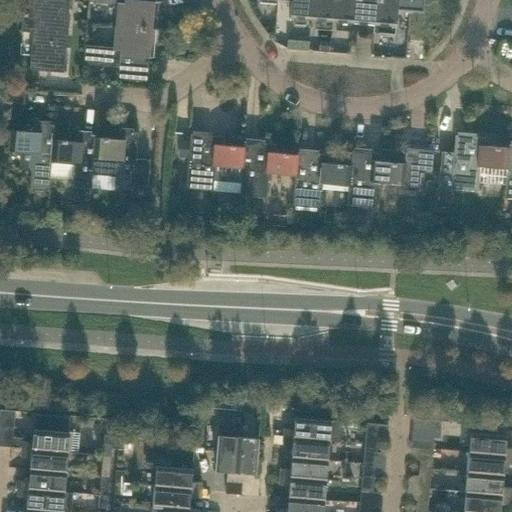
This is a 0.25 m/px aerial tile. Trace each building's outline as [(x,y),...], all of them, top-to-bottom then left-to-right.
[(69,0),(29,0),(29,5),(24,5),(22,30),(33,31),(30,69),(63,72),(69,0)] [(154,1),(153,0),(89,0),(89,1),(117,4),(115,26),(159,29),(161,1),(154,1)] [(291,0),(290,17),(311,19),(312,0),(291,0)] [(332,20),(334,0),(312,0),(311,19),(332,20)] [(353,22),(355,0),(334,0),(332,20),(353,22)] [(374,24),(376,0),(355,0),(353,22),(374,24)] [(376,0),(374,24),(396,26),(397,8),(410,9),(410,0),(376,0)] [(423,11),(423,0),(410,0),(410,9),(423,11)] [(157,57),(159,29),(115,26),(113,48),(85,45),(84,63),(120,66),(119,78),(147,80),(149,57),(157,57)] [(24,103),(25,90),(1,88),(0,101),(24,103)] [(0,113),(11,115),(12,106),(0,105),(0,113)] [(11,130),(9,150),(20,151),(19,166),(21,168),(31,169),(29,189),(48,191),(50,177),(51,160),(51,157),(53,139),(54,125),(35,123),(34,132),(11,130)] [(94,158),(93,173),(115,175),(115,184),(132,186),(132,190),(147,192),(150,159),(136,158),(138,132),(119,130),(118,139),(95,137),(93,158),(94,158)] [(51,160),(50,177),(73,178),(72,187),(91,188),(93,173),(94,158),(93,158),(95,137),(96,135),(76,133),(76,141),(53,139),(51,157),(51,160)] [(221,145),(222,136),(190,134),(186,188),(213,190),(240,192),(242,167),(244,147),(243,147),(221,145)] [(485,146),(486,137),(455,135),(453,152),(442,151),(439,179),(451,180),(450,188),(478,191),(480,166),(506,168),(507,168),(509,148),(508,148),(485,146)] [(274,152),(275,144),(244,141),(243,147),(244,147),(242,167),(240,192),(239,195),(267,197),(269,173),(295,175),(296,175),(297,154),(274,152)] [(433,150),(421,149),(406,148),(406,152),(382,150),(381,153),(351,150),(350,164),(351,164),(349,185),(348,185),(347,204),(374,206),(376,182),(403,184),(403,189),(418,190),(420,172),(431,173),(433,150)] [(328,163),(328,154),(297,152),(297,154),(296,175),(295,175),(293,206),(320,208),(322,183),(348,185),(349,185),(351,164),(350,164),(328,163)] [(89,216),(90,208),(76,207),(75,215),(89,216)] [(283,223),(283,213),(273,213),(273,223),(283,223)] [(445,228),(446,216),(429,215),(429,226),(445,228)] [(356,239),(357,231),(345,230),(344,238),(356,239)] [(224,403),(212,402),(210,418),(222,419),(224,403)] [(21,447),(21,448),(67,452),(78,453),(80,432),(69,431),(70,418),(38,416),(38,417),(37,429),(33,428),(32,441),(22,440),(21,447)] [(284,428),(283,436),(329,440),(339,441),(341,420),(331,420),(295,416),(294,429),(284,428)] [(412,434),(412,435),(440,437),(441,421),(413,418),(412,434)] [(511,447),(505,447),(506,434),(470,431),(469,452),(511,455),(511,447)] [(233,493),(238,436),(218,434),(215,470),(227,471),(225,492),(233,493)] [(118,449),(119,436),(104,435),(102,455),(111,455),(112,448),(118,449)] [(377,444),(378,436),(366,435),(365,443),(377,444)] [(255,473),(259,437),(238,436),(233,493),(241,494),(243,472),(255,473)] [(327,460),(329,440),(283,436),(282,444),(292,445),(291,457),(327,460)] [(376,452),(377,444),(365,443),(364,451),(376,452)] [(66,472),(67,452),(21,448),(20,456),(31,457),(30,468),(66,472)] [(170,466),(171,454),(147,452),(146,465),(156,466),(155,485),(201,489),(201,481),(191,480),(192,468),(170,466)] [(511,463),(511,455),(469,452),(467,472),(503,475),(504,463),(511,463)] [(109,475),(111,455),(102,455),(101,474),(109,475)] [(326,480),(327,460),(291,457),(290,469),(280,468),(279,476),(326,480)] [(431,469),(432,461),(420,460),(419,468),(424,468),(431,469)] [(64,492),(66,472),(30,468),(29,480),(18,480),(18,488),(64,492)] [(431,469),(424,468),(419,468),(418,475),(430,477),(431,469)] [(115,482),(123,482),(124,470),(116,469),(115,482)] [(502,487),(503,475),(467,472),(465,492),(511,496),(511,488),(502,487)] [(108,495),(109,475),(101,474),(99,495),(108,495)] [(374,476),(362,475),(361,483),(373,484),(374,476)] [(324,500),(326,480),(279,476),(278,484),(289,484),(288,496),(324,500)] [(122,494),(123,482),(115,482),(114,493),(122,494)] [(373,492),(373,484),(361,483),(361,491),(373,492)] [(200,497),(201,489),(155,485),(153,506),(163,507),(163,506),(188,508),(190,496),(200,497)] [(18,488),(17,496),(27,496),(27,508),(55,511),(62,511),(66,511),(70,511),(72,492),(64,492),(62,492),(18,488)] [(511,504),(511,496),(465,492),(463,511),(469,511),(499,511),(500,503),(511,504)] [(106,507),(108,495),(99,495),(98,507),(106,507)] [(322,511),(324,500),(288,496),(287,508),(276,507),(275,511),(322,511)] [(427,509),(428,501),(416,499),(416,507),(427,509)]
